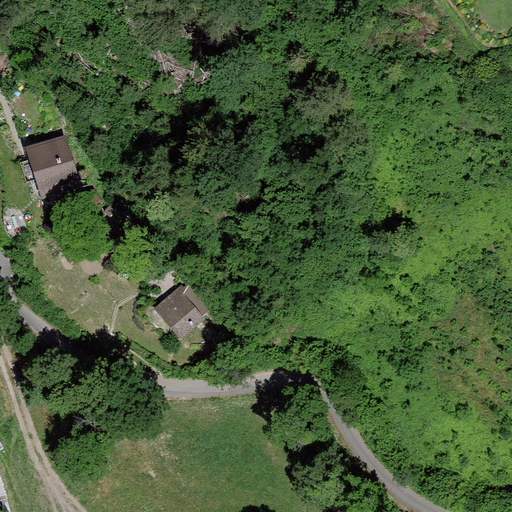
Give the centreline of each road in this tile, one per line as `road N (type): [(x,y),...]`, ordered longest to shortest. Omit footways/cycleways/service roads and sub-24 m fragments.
road 1 (unclassified): [(431,511),(387,485),(320,390),(303,380),(204,387),(132,381),(75,354),(0,290)]
road 2 (track): [(0,327),(34,446),(77,511)]
